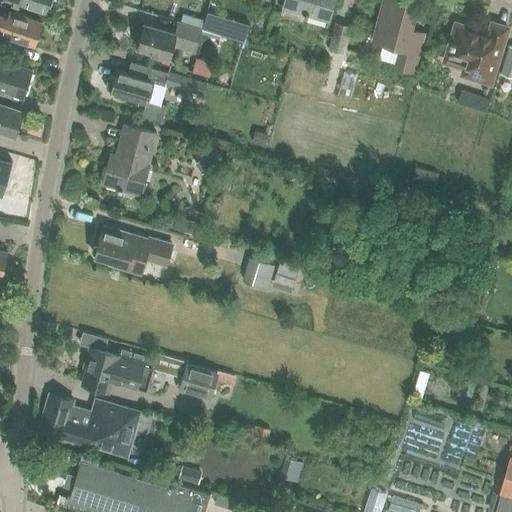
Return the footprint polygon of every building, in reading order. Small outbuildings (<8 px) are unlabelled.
[(7,0),(13,2),(11,8),(18,11),(20,4),(45,13),(49,0),(7,0)] [(328,20),(334,0),(284,0),(283,7),(280,15),(303,22),(305,16),(308,16),(308,14),(328,20)] [(414,72),(424,33),(411,30),(418,4),(402,0),(383,0),(372,39),(383,42),(379,58),(396,64),(396,66),(414,72)] [(42,22),(9,12),(7,17),(0,14),(0,33),(1,34),(1,35),(34,46),(42,22)] [(208,13),(203,29),(220,34),(225,18),(208,13)] [(184,14),(182,22),(202,28),(204,20),(184,14)] [(195,51),(202,28),(182,22),(178,21),(174,33),(144,24),(137,48),(171,58),(175,45),(195,51)] [(345,54),(352,26),(335,21),(329,45),(328,49),(345,54)] [(492,81),(504,42),(455,28),(445,59),(466,66),(464,73),(492,81)] [(511,77),(511,47),(508,46),(500,74),(511,77)] [(0,90),(22,98),(23,95),(32,69),(0,58),(0,90)] [(198,59),(194,72),(208,76),(212,63),(198,59)] [(145,103),(142,115),(160,120),(165,105),(160,104),(166,85),(153,81),(154,80),(117,70),(111,92),(145,103)] [(203,95),(206,83),(168,71),(164,84),(203,95)] [(475,95),(472,107),(485,111),(489,99),(475,95)] [(0,132),(15,138),(23,113),(0,105),(0,132)] [(148,164),(156,133),(125,124),(117,154),(111,153),(103,183),(141,193),(145,178),(149,180),(152,170),(148,170),(149,164),(148,164)] [(252,142),(263,145),(267,133),(256,130),(252,142)] [(216,151),(207,156),(214,166),(222,161),(216,151)] [(0,157),(0,195),(2,196),(12,161),(0,157)] [(430,172),(427,185),(435,187),(438,174),(430,172)] [(184,218),(180,229),(191,233),(194,222),(184,218)] [(149,238),(104,225),(95,256),(127,265),(125,269),(141,274),(146,258),(167,264),(172,244),(149,237),(149,238)] [(268,287),(275,264),(249,256),(242,280),(268,287)] [(291,292),(300,264),(280,258),(272,286),(291,292)] [(437,316),(433,327),(443,330),(447,318),(437,316)] [(146,390),(153,368),(143,365),(146,355),(121,348),(119,354),(90,346),(84,366),(87,366),(82,383),(108,391),(112,379),(146,390)] [(219,372),(186,362),(178,388),(211,398),(219,372)] [(62,437),(62,436),(128,456),(140,412),(98,399),(94,411),(72,404),(73,399),(50,392),(38,431),(62,437)] [(255,426),(252,437),(264,441),(268,430),(255,426)] [(511,511),(511,455),(509,455),(494,511),(511,511)] [(82,462),(71,497),(74,498),(120,511),(205,511),(211,493),(178,483),(176,490),(82,462)] [(183,467),(180,479),(199,484),(202,472),(183,467)] [(218,494),(215,503),(235,509),(238,500),(218,494)]
